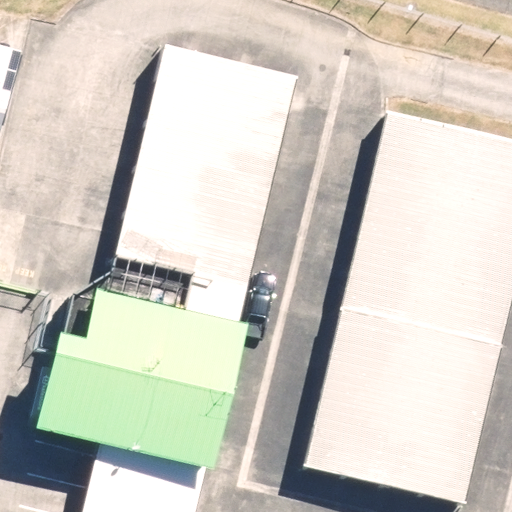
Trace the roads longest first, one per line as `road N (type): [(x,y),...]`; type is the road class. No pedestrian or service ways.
road 1 (unknown): [(331,57),(232,385),(234,449),(262,483),(381,511)]
road 2 (unknown): [(447,511),(481,484),(511,357)]
